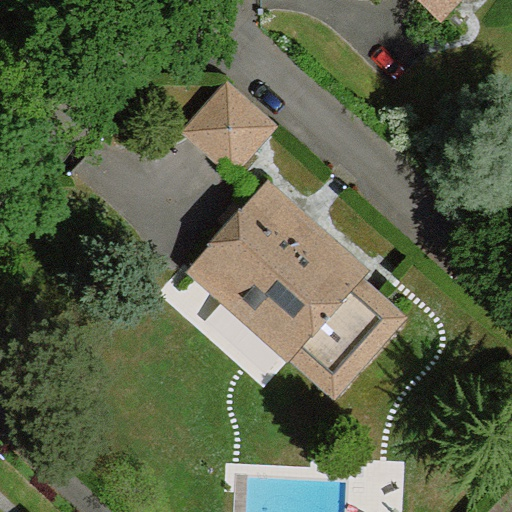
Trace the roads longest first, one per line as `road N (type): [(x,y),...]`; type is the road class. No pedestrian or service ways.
road 1 (residential): [(188,0),(511,304)]
road 2 (residential): [(0,197),(188,0)]
